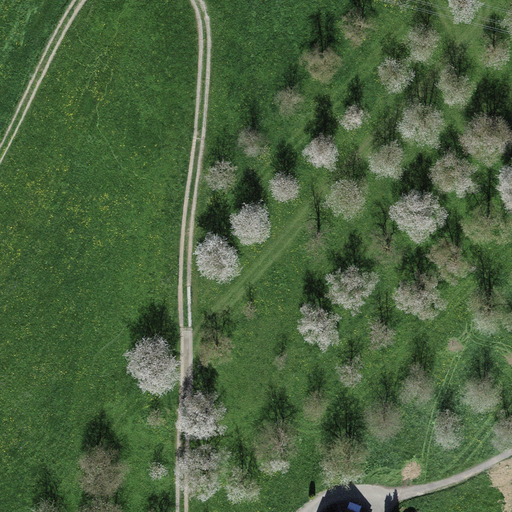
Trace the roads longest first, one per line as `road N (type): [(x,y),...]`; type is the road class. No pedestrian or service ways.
road 1 (track): [(202,0),(210,17),(192,227),(193,511)]
road 2 (track): [(0,153),(80,0)]
